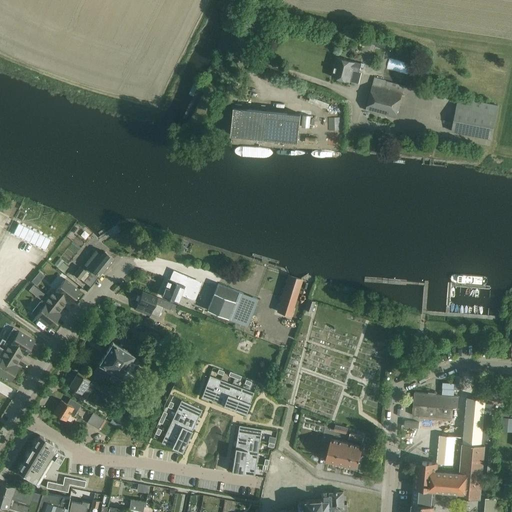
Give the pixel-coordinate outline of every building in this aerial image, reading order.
[(388,39),(374,35),(371,44),(386,48),(388,39)] [(356,83),(359,72),(361,64),(337,57),(335,65),(332,77),(356,83)] [(497,77),(496,85),(508,85),(508,78),(497,77)] [(396,118),(404,86),(386,82),(386,81),(375,78),(366,110),(396,118)] [(492,139),(498,106),(458,98),(452,131),(492,139)] [(298,101),(287,100),(287,110),(297,111),(298,101)] [(242,108),(242,104),(236,104),(235,107),(234,107),(232,135),(298,142),(301,114),(242,108)] [(113,259),(105,253),(102,257),(94,251),(84,264),(88,267),(85,271),(80,267),(74,275),(91,288),(113,259)] [(60,258),(54,265),(64,273),(68,267),(62,263),(64,261),(60,258)] [(43,269),(35,280),(42,285),(50,274),(43,269)] [(288,275),(277,312),(291,316),(303,279),(288,275)] [(162,289),(161,292),(162,293),(161,296),(177,303),(181,295),(188,298),(192,289),(190,288),(185,286),(168,279),(164,289),(162,289)] [(69,303),(71,300),(79,291),(65,280),(55,292),(53,290),(48,296),(62,308),(67,302),(69,303)] [(85,295),(88,291),(76,281),(72,285),(85,295)] [(247,326),(255,307),(258,299),(219,283),(208,310),(247,326)] [(34,285),(32,289),(42,297),(45,294),(34,285)] [(150,316),(151,313),(159,316),(163,307),(174,311),(176,305),(142,291),(138,303),(141,305),(139,310),(135,309),(150,316)] [(42,300),(32,312),(36,316),(50,327),(57,318),(55,317),(58,313),(62,308),(48,296),(44,301),(42,300)] [(312,312),(315,301),(309,299),(305,310),(312,312)] [(2,339),(0,341),(0,347),(4,350),(20,360),(23,353),(26,350),(28,351),(34,341),(19,331),(13,327),(5,341),(2,339)] [(144,339),(160,345),(166,347),(167,345),(174,348),(176,344),(168,340),(169,336),(164,334),(149,327),(144,339)] [(112,342),(99,364),(108,369),(121,377),(121,376),(126,379),(128,378),(139,361),(138,358),(134,356),(121,348),(112,342)] [(0,375),(9,381),(16,371),(14,369),(16,366),(20,360),(4,350),(0,356),(0,375)] [(95,383),(86,378),(77,372),(69,386),(87,397),(95,383)] [(209,375),(201,397),(213,401),(221,380),(209,375)] [(221,380),(213,401),(223,405),(232,384),(221,380)] [(106,394),(110,388),(103,384),(99,390),(106,394)] [(232,384),(223,405),(234,409),(242,388),(232,384)] [(242,388),(234,409),(245,414),(254,392),(242,388)] [(451,421),(452,409),(477,411),(479,398),(437,394),(437,393),(439,393),(439,392),(428,391),(428,392),(430,392),(429,393),(415,392),(413,415),(421,416),(420,418),(451,421)] [(81,404),(79,403),(70,398),(67,404),(61,400),(53,413),(66,421),(70,413),(74,415),(81,404)] [(181,400),(176,411),(197,420),(202,409),(181,400)] [(176,411),(171,421),(192,431),(197,420),(176,411)] [(119,428),(110,423),(93,412),(87,421),(98,428),(99,429),(113,438),(119,428)] [(110,423),(119,428),(125,419),(116,413),(110,423)] [(511,418),(502,418),(501,429),(511,430),(511,418)] [(171,421),(166,432),(187,441),(192,431),(171,421)] [(239,426),(237,437),(259,441),(261,429),(239,426)] [(166,432),(161,443),(182,452),(187,441),(166,432)] [(326,462),(342,466),(358,469),(364,446),(362,446),(364,436),(351,433),(349,443),(331,439),(326,462)] [(237,437),(235,449),(258,452),(259,441),(237,437)] [(40,439),(19,472),(36,480),(51,455),(56,458),(58,453),(53,450),(55,447),(40,439)] [(414,489),(436,491),(459,493),(459,497),(480,499),(485,445),(463,443),(463,445),(455,444),(453,462),(436,461),(436,462),(423,461),(423,465),(416,465),(414,489)] [(235,449),(233,460),(256,464),(258,452),(235,449)] [(233,460),(231,472),(254,476),(256,464),(233,460)] [(64,477),(62,484),(47,481),(46,488),(68,492),(69,484),(84,487),(86,481),(64,477)] [(0,505),(7,508),(14,486),(0,481),(0,505)] [(148,493),(150,486),(139,484),(137,491),(148,493)] [(70,498),(43,493),(42,493),(14,486),(7,508),(20,511),(68,511),(69,509),(68,508),(70,498)] [(434,511),(436,491),(414,489),(411,511),(434,511)] [(335,492),(323,493),(323,498),(322,499),(307,500),(307,501),(300,502),(300,509),(280,510),(280,511),(348,511),(348,505),(345,505),(344,492),(340,492),(340,490),(335,490),(335,492)] [(499,511),(500,497),(490,497),(489,511),(499,511)] [(131,500),(129,509),(128,511),(137,511),(143,511),(145,503),(131,500)] [(71,501),(69,511),(86,511),(87,508),(88,508),(89,503),(82,501),(82,504),(71,501)]
